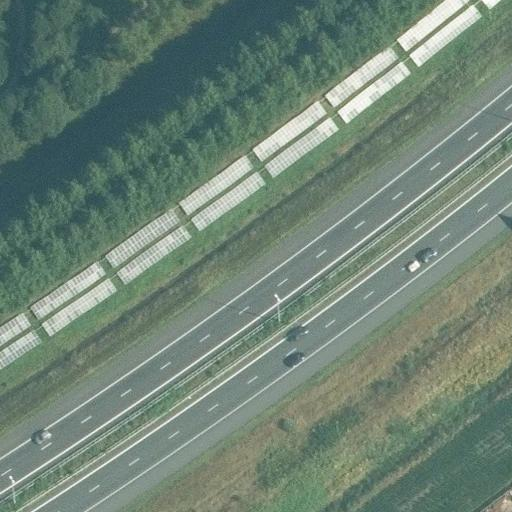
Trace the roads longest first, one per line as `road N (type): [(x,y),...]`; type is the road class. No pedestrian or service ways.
road 1 (motorway): [(511,100),(249,308),(0,477)]
road 2 (motorway): [(59,511),(511,187)]
